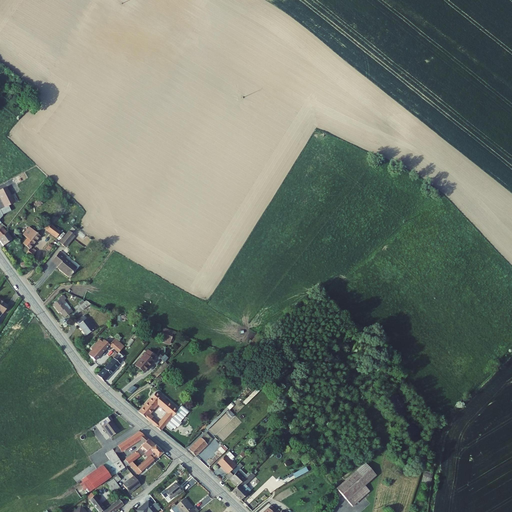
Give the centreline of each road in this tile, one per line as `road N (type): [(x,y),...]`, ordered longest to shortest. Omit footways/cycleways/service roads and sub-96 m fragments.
road 1 (tertiary): [(182,456),(93,380),(0,257)]
road 2 (track): [(389,0),(509,83)]
